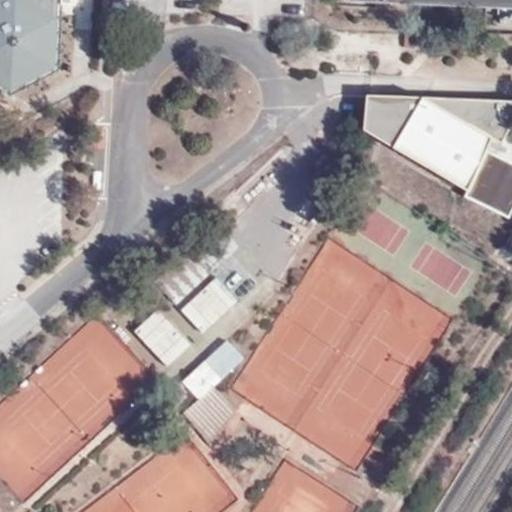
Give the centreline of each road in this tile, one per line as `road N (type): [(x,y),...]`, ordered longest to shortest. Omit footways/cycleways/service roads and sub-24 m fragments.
road 1 (tertiary): [(133,228),(265,130),(275,93),(259,46),(230,37),(188,42),(146,67),(136,87),(134,138)]
road 2 (tertiary): [(0,337),(133,228)]
